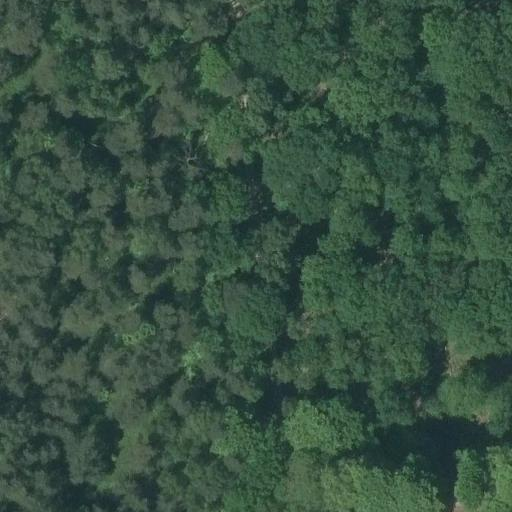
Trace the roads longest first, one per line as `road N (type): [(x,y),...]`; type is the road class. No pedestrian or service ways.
road 1 (unknown): [(313,0),(324,79),(317,166),(357,429),(348,511)]
road 2 (track): [(283,508),(230,0)]
road 3 (track): [(511,508),(283,508)]
